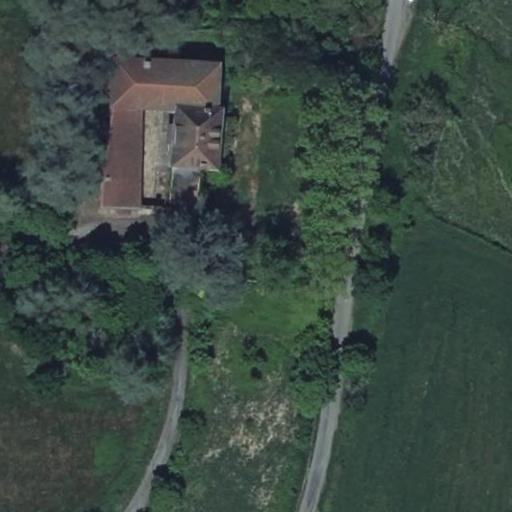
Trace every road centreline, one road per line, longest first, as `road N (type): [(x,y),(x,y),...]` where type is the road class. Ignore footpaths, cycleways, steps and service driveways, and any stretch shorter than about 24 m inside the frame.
road 1 (unclassified): [(306,511),(396,0)]
road 2 (unclassified): [(128,511),(159,457),(177,394),(183,319),(171,276),(143,237),(99,227),(0,245)]
